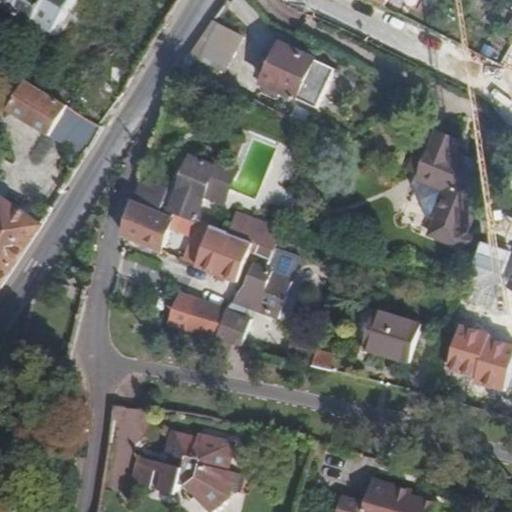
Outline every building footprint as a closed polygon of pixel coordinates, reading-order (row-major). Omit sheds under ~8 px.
[(0,0),(0,2),(52,34),(73,0),(0,0)] [(212,23),(190,54),(226,71),(243,39),(212,23)] [(318,111),(338,71),(284,45),(265,86),(318,111)] [(70,106),(12,70),(2,86),(20,98),(12,111),(51,135),(70,106)] [(418,177),(437,139),(424,133),(405,171),(410,173),(418,177)] [(479,205),(480,203),(491,181),(492,178),(457,163),(459,158),(465,148),(439,136),(437,139),(418,177),(417,176),(413,186),(423,218),(432,222),(426,237),(451,248),(460,227),(472,203),(479,205)] [(142,182),(136,201),(214,229),(220,231),(224,218),(203,211),(210,194),(228,202),(233,189),(242,166),(230,162),(216,157),(214,162),(195,155),(180,196),(142,182)] [(457,163),(492,178),(495,174),(459,158),(457,163)] [(496,183),(491,181),(480,203),(484,206),(496,183)] [(0,204),(0,288),(43,225),(4,199),(0,204)] [(194,236),(186,260),(200,267),(214,229),(136,201),(126,237),(162,251),(171,227),(194,236)] [(241,216),(233,236),(260,246),(257,255),(273,262),(284,234),(283,233),(241,216)] [(214,229),(200,267),(239,282),(251,253),(257,255),(260,246),(233,236),(214,229)] [(466,265),(468,262),(478,242),(468,238),(458,262),(466,265)] [(244,309),(274,319),(290,283),(291,279),(291,273),(289,268),(285,262),(282,261),(282,260),(281,260),(278,264),(275,271),(270,269),(257,265),(248,288),(230,311),(224,310),(214,338),(239,346),(248,321),(240,319),(244,309)] [(278,264),(273,262),(270,269),(275,271),(278,264)] [(181,295),(171,326),(186,331),(196,300),(181,295)] [(200,334),(211,305),(196,300),(186,331),(200,334)] [(214,338),(224,310),(211,305),(200,334),(214,338)] [(423,326),(379,312),(368,350),(411,364),(423,326)] [(319,343),(296,337),(290,358),(314,364),(319,343)] [(315,368),(333,372),(337,357),(319,352),(315,368)] [(115,407),(114,434),(142,435),(143,408),(115,407)] [(159,467),(153,493),(180,498),(184,497),(186,490),(193,491),(210,511),(225,511),(237,502),(238,498),(244,499),(248,480),(232,476),(238,449),(205,441),(204,445),(181,439),(175,461),(179,462),(177,471),(159,467)] [(153,493),(159,467),(144,463),(137,489),(153,493)] [(444,511),(445,511),(413,502),(415,495),(378,486),(371,508),(349,502),(346,511),(444,511)]
